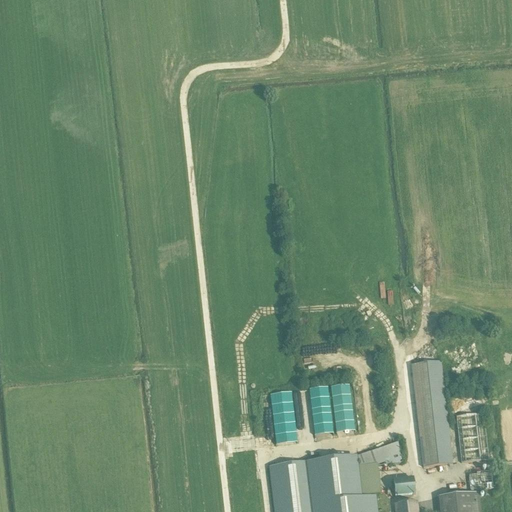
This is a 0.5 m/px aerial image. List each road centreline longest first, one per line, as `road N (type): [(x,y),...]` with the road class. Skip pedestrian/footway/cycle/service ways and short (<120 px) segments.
road 1 (track): [(228,511),(182,92),(201,69),(276,56),(285,34),(282,0)]
road 2 (track): [(408,430),(395,341),(366,303)]
